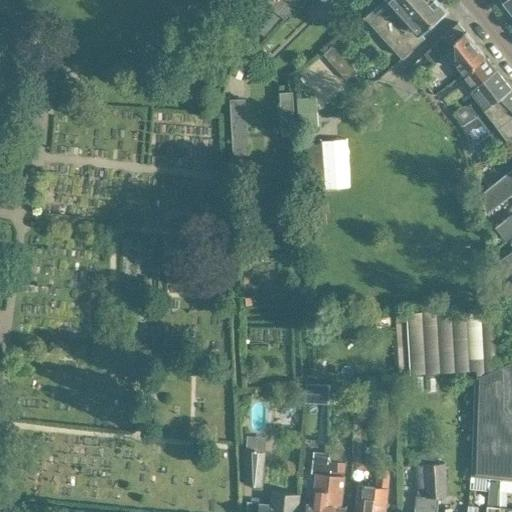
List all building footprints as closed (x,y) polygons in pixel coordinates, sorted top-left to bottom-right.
[(262,0),(285,18),(299,0),(262,0)] [(431,24),(446,10),(437,0),(366,0),(357,9),(362,15),(360,19),(363,22),(366,19),(402,59),(435,28),(431,24)] [(511,12),(511,0),(504,0),(503,1),(511,12)] [(442,37),(424,54),(434,64),(435,63),(445,74),(453,67),(460,75),(485,57),(458,23),(442,37)] [(334,45),(325,54),(348,79),(357,71),(334,45)] [(471,91),(496,72),(485,57),(461,75),(467,82),(456,89),(445,98),(449,105),(458,98),(471,91)] [(477,116),(510,90),(496,72),(471,91),(478,101),(468,109),(463,108),(456,114),(460,120),(459,121),(462,126),(463,125),(477,116)] [(490,132),(511,114),(511,91),(510,90),(477,116),(463,125),(465,134),(482,121),(490,132)] [(244,101),(230,102),(233,155),(247,154),(244,101)] [(491,134),(476,145),(480,149),(499,135),(505,142),(509,139),(511,137),(511,115),(490,132),(491,134)] [(322,143),(308,144),(311,183),(324,182),(322,143)] [(511,193),(511,162),(509,164),(511,167),(511,170),(480,195),(486,213),(511,193)] [(511,214),(496,227),(507,240),(511,236),(511,214)] [(511,272),(511,251),(498,262),(497,262),(498,264),(507,276),(511,272)] [(511,363),(507,364),(500,367),(497,307),(408,312),(412,373),(478,370),(478,377),(476,378),(472,475),(491,478),(502,479),(511,480),(511,363)] [(335,405),(335,387),(312,387),(312,405),(335,405)] [(248,483),(263,485),(266,451),(246,450),(248,483)] [(345,511),(346,507),(341,507),(344,476),(343,476),(345,463),(333,462),(331,475),(330,475),(325,511),(345,511)] [(446,496),(444,462),(424,463),(427,497),(428,497),(426,511),(437,511),(439,497),(446,496)] [(385,511),(388,488),(389,487),(391,470),(379,469),(377,487),(375,486),(372,511),(385,511)] [(325,511),(330,475),(315,473),(312,504),(307,503),(305,511),(325,511)] [(500,511),(501,507),(502,490),(502,479),(491,478),(487,511),(472,511),(469,511),(468,511),(500,511)] [(511,490),(511,480),(502,479),(502,490),(511,490)] [(354,510),(353,511),(372,511),(375,486),(356,484),(354,510)] [(272,490),(270,504),(259,503),(258,511),(297,511),(299,494),(272,490)] [(426,511),(428,497),(427,497),(416,496),(414,511),(426,511)]
